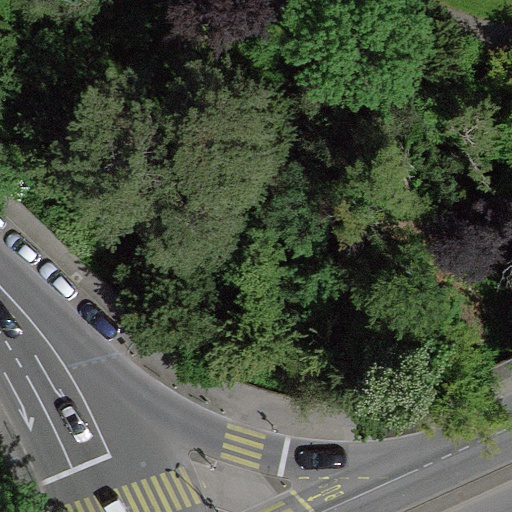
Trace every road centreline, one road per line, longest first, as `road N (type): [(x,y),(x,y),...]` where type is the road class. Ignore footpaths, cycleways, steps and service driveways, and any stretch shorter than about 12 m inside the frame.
road 1 (tertiary): [(511,447),(443,440),(374,462),(244,446),(161,416),(66,361)]
road 2 (tertiary): [(66,361),(153,511)]
